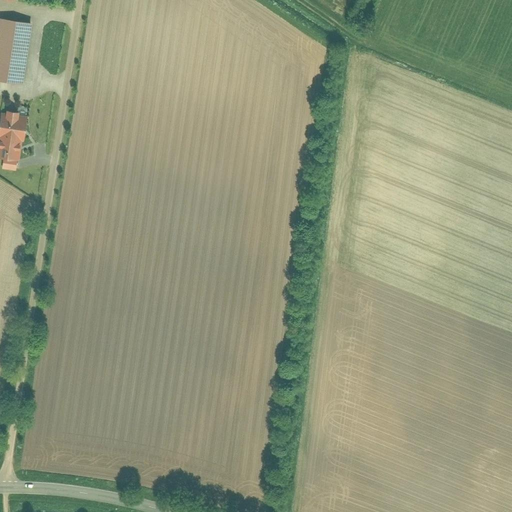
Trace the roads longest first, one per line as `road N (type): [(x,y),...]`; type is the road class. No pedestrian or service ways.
road 1 (unclassified): [(5,486),(84,0)]
road 2 (tertiary): [(5,486),(75,491),(166,511)]
